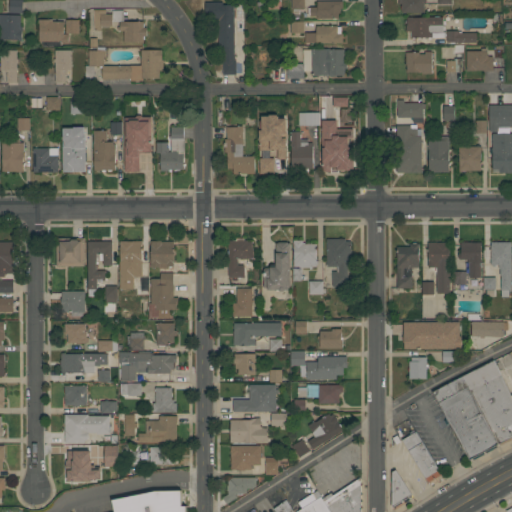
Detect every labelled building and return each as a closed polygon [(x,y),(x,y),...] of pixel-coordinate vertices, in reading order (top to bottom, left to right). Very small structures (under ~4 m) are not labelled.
[(22,0),(22,14),(9,13),(9,0),(22,0)] [(304,0),(304,9),(292,9),(291,0),(304,0)] [(425,0),(425,2),(423,2),(423,12),(401,12),(401,10),(400,9),(400,6),(401,5),(401,4),(398,4),(398,0),(425,0)] [(342,1),(342,8),(340,8),(340,13),(338,13),(338,18),(317,18),(317,16),(310,16),(310,15),(308,15),(308,8),(310,8),(310,7),(317,7),(317,1),(342,1)] [(236,60),(236,62),(241,62),(241,74),(235,74),(235,75),(222,75),(222,60),(223,60),(223,47),(218,47),(218,20),(214,20),(214,10),(221,10),(221,5),(234,5),(234,60),(236,60)] [(105,10),(105,14),(112,14),(112,11),(123,10),(123,21),(112,21),(112,26),(101,26),(101,31),(93,31),(93,10),(105,10)] [(20,26),(22,27),(22,31),(21,41),(19,41),(19,40),(0,39),(0,14),(20,15),(20,26)] [(427,17),(434,17),(434,16),(439,16),(439,17),(442,17),(442,25),(443,25),(443,26),(445,26),(445,31),(443,31),(443,32),(443,33),(445,33),(445,36),(444,36),(444,37),(431,37),(431,39),(427,39),(427,37),(424,37),(424,39),(422,39),(422,37),(420,37),(420,39),(418,39),(418,37),(414,37),(414,39),(411,39),(411,31),(406,31),(406,23),(405,23),(405,20),(406,20),(406,17),(427,17)] [(52,19),(52,22),(63,22),(63,34),(68,34),(68,44),(61,44),(61,42),(60,42),(60,46),(42,46),(42,41),(38,41),(38,19),(52,19)] [(79,20),(78,34),(65,33),(65,20),(79,20)] [(303,33),(291,33),(291,21),(303,21),(303,33)] [(143,22),(143,28),(147,28),(147,36),(143,36),(143,42),(124,42),(124,30),(120,30),(119,22),(143,22)] [(337,26),(337,27),(341,27),(341,34),(342,34),(342,43),(316,43),(316,42),(304,43),(304,33),(316,33),(316,26),(337,26)] [(463,43),(463,44),(461,44),(461,43),(454,42),(454,44),(450,44),(450,42),(446,42),(446,31),(458,31),(461,31),(461,33),(476,33),(476,43),(463,43)] [(162,50),(162,59),(163,59),(163,71),(159,71),(159,78),(143,78),(143,81),(130,81),(130,79),(101,79),(101,68),(99,68),(99,66),(94,66),(94,80),(92,80),(92,84),(85,84),(85,65),(88,65),(88,50),(96,50),(96,47),(104,47),(104,50),(105,50),(105,58),(103,58),(103,66),(141,65),(141,50),(162,50)] [(466,51),(481,51),(481,48),(486,48),(486,51),(487,51),(487,55),(488,55),(488,56),(493,56),(493,71),(482,71),(482,70),(475,70),(475,71),(466,71),(466,51)] [(328,49),(344,49),(344,56),(343,56),(343,63),(347,63),(347,68),(344,68),(344,75),(335,75),(335,76),(330,76),(330,75),(311,75),(311,71),(303,71),(303,78),(287,79),(287,64),(303,64),(302,50),(310,50),(310,49),(328,49)] [(16,59),(18,59),(18,62),(17,62),(16,82),(6,82),(6,70),(0,70),(0,50),(17,50),(16,59)] [(71,50),(71,70),(67,70),(67,72),(65,72),(65,82),(55,82),(55,50),(71,50)] [(431,63),(433,63),(433,65),(432,65),(432,74),(421,74),(421,72),(406,72),(406,64),(405,64),(405,52),(424,52),(431,52),(431,63)] [(462,72),(446,72),(446,60),(454,60),(454,58),(462,58),(462,72)] [(338,96),(338,111),(318,111),(318,95),(338,96)] [(511,95),(511,110),(511,107),(503,107),(503,105),(501,105),(501,103),(500,103),(500,100),(499,100),(499,98),(500,98),(500,95),(511,95)] [(59,97),(59,110),(46,110),(46,97),(59,97)] [(333,98),(333,107),(347,107),(348,98),(333,98)] [(396,118),(396,100),(403,100),(403,103),(422,103),(422,117),(396,118)] [(287,101),(287,127),(266,127),(265,101),(287,101)] [(70,115),(83,116),(83,102),(70,102),(70,115)] [(500,104),(500,119),(497,119),(498,129),(495,129),(496,134),(488,134),(488,129),(486,129),(486,104),(500,104)] [(454,121),(443,121),(443,106),(454,106),(454,121)] [(318,112),(319,125),(298,125),(298,113),(318,112)] [(63,139),(63,132),(77,132),(77,122),(81,122),(81,114),(89,114),(89,122),(91,122),(91,136),(77,136),(77,138),(80,138),(80,147),(85,147),(85,171),(62,171),(62,139),(63,139)] [(126,174),(139,173),(138,154),(152,153),(150,117),(135,117),(135,121),(125,121),(126,174)] [(287,117),(261,118),(262,150),(277,150),(277,160),(287,160),(287,117)] [(339,134),(339,126),(333,126),(333,120),(339,120),(339,117),(352,117),(352,134),(339,134)] [(29,130),(28,131),(28,132),(19,132),(19,130),(17,130),(17,118),(29,118),(29,130)] [(486,133),(475,133),(475,120),(486,120),(486,133)] [(420,173),(395,173),(395,125),(409,125),(409,129),(415,129),(416,136),(420,136),(420,173)] [(246,174),(246,176),(240,176),(240,174),(233,173),(233,169),(226,169),(226,152),(224,152),(224,139),(226,139),(226,127),(237,127),(237,126),(242,126),(242,156),(254,156),(254,174),(246,174)] [(160,153),(156,153),(156,142),(167,142),(167,148),(169,148),(168,152),(170,152),(170,140),(169,140),(169,136),(170,136),(170,127),(183,127),(183,139),(184,139),(184,154),(183,154),(183,170),(172,169),(172,171),(168,171),(160,171),(160,153)] [(106,130),(106,142),(113,142),(113,146),(115,146),(115,170),(105,170),(105,171),(101,171),(101,170),(93,170),(93,131),(106,130)] [(312,169),(308,169),(308,171),(305,171),(305,172),(291,173),(290,132),(300,131),(300,139),(307,139),(307,143),(312,143),(312,169)] [(448,149),(449,172),(429,172),(428,149),(428,140),(436,140),(436,136),(449,136),(449,149),(448,149)] [(19,143),(23,143),(23,152),(24,152),(24,160),(23,160),(23,172),(15,172),(15,171),(1,171),(1,157),(0,151),(1,151),(1,137),(19,137),(19,143)] [(281,171),(273,171),(273,173),(260,173),(260,147),(268,147),(268,137),(277,137),(277,148),(282,148),(281,171)] [(511,137),(511,173),(499,173),(499,169),(492,169),(492,161),(491,161),(491,152),(492,152),(492,143),(492,137),(511,137)] [(331,140),(331,149),(343,149),(343,145),(348,145),(348,149),(349,149),(350,170),(341,170),(341,172),(328,172),(328,170),(321,171),(321,140),(331,140)] [(480,146),(480,171),(459,171),(458,147),(480,146)] [(57,148),(57,155),(58,172),(33,172),(32,148),(57,148)] [(84,238),(84,266),(56,266),(55,238),(84,238)] [(235,240),(235,238),(243,238),(243,240),(246,240),(246,242),(252,242),(252,249),(253,249),(253,258),(248,258),(248,259),(239,259),(239,258),(237,258),(237,265),(244,265),(244,277),(240,277),(240,279),(237,279),(237,277),(228,277),(228,240),(235,240)] [(350,266),(347,266),(348,286),(332,287),(332,272),(332,267),(326,267),(326,239),(345,239),(345,241),(350,241),(350,266)] [(302,240),(302,244),(315,244),(315,261),(317,261),(317,265),(315,265),(315,267),(311,267),(311,268),(299,268),(299,267),(293,266),(293,240),(302,240)] [(87,241),(112,241),(112,265),(102,265),(102,254),(96,255),(96,266),(98,266),(98,270),(105,270),(105,279),(96,279),(96,289),(87,289),(87,241)] [(141,277),(133,277),(133,289),(119,289),(120,267),(120,241),(141,241),(141,261),(141,269),(141,277)] [(173,266),(171,266),(171,267),(168,267),(168,268),(158,268),(158,267),(150,267),(150,241),(161,241),(173,241),(173,266)] [(0,242),(12,242),(13,257),(18,257),(18,266),(12,266),(12,274),(5,274),(5,277),(0,277),(0,242)] [(289,285),(288,285),(288,290),(284,290),(283,291),(280,291),(278,290),(267,290),(267,288),(263,288),(263,270),(265,268),(268,268),(270,269),(270,265),(275,265),(276,243),(278,243),(278,242),(287,242),(287,243),(289,243),(289,285)] [(449,294),(436,294),(436,272),(435,272),(435,267),(433,267),(433,269),(429,269),(429,268),(428,268),(427,243),(449,242),(449,294)] [(481,263),(480,263),(480,278),(469,278),(469,262),(467,262),(467,259),(459,259),(458,258),(458,254),(459,253),(460,253),(460,242),(481,242),(481,263)] [(511,290),(508,290),(508,297),(501,297),(501,290),(500,290),(500,276),(500,268),(498,268),(498,265),(495,265),(495,266),(492,266),(492,265),(490,265),(490,245),(491,245),(491,242),(511,242),(511,290)] [(396,256),(397,256),(397,247),(410,247),(410,244),(412,244),(413,243),(415,243),(417,244),(418,244),(419,268),(410,268),(411,276),(411,288),(396,288),(396,256)] [(173,285),(173,297),(178,297),(178,305),(176,305),(176,310),(168,310),(168,315),(159,315),(160,310),(155,310),(155,304),(150,304),(151,279),(160,279),(160,272),(173,273),(173,285)] [(465,272),(465,284),(452,284),(452,272),(465,272)] [(494,290),(494,296),(483,296),(483,277),(495,277),(495,290),(494,290)] [(0,281),(13,281),(13,293),(0,293),(0,281)] [(322,281),(322,288),(325,288),(325,293),(322,293),(322,294),(309,294),(309,281),(322,281)] [(421,282),(433,282),(434,295),(421,295),(421,282)] [(117,286),(117,298),(116,298),(116,303),(105,303),(105,298),(105,286),(117,286)] [(251,300),(253,300),(253,303),(251,303),(251,316),(232,316),(232,303),(236,303),(236,288),(252,288),(251,300)] [(84,312),(61,312),(61,304),(60,304),(60,299),(61,299),(61,291),(84,291),(84,312)] [(0,297),(13,298),(13,312),(0,312),(0,297)] [(306,333),(295,333),(295,321),(306,321),(306,333)] [(255,339),(255,344),(255,345),(237,345),(232,345),(232,331),(233,331),(233,323),(280,322),(280,336),(257,335),(257,336),(255,336),(255,339)] [(458,322),(458,336),(460,336),(460,349),(403,349),(403,342),(402,342),(402,322),(458,322)] [(471,337),(471,322),(503,322),(503,337),(471,337)] [(173,323),(173,330),(176,330),(176,336),(173,336),(173,343),(166,343),(166,345),(156,345),(156,323),(173,323)] [(85,324),(85,331),(86,331),(86,338),(88,338),(88,343),(67,343),(67,334),(64,334),(64,324),(85,324)] [(331,331),(331,329),(340,329),(340,337),(342,337),(342,349),(319,348),(320,331),(331,331)] [(143,332),(143,336),(145,336),(145,340),(143,340),(143,350),(127,350),(126,336),(130,336),(130,332),(143,332)] [(281,339),(281,346),(284,346),(284,351),(269,351),(269,339),(281,339)] [(112,341),(117,341),(117,351),(97,351),(97,340),(112,341)] [(304,351),(304,365),(290,365),(290,351),(304,351)] [(453,351),(453,362),(442,362),(442,351),(453,351)] [(130,352),(130,353),(153,354),(153,355),(176,355),(176,362),(173,362),(173,369),(170,369),(170,374),(147,374),(147,372),(135,372),(135,381),(120,381),(120,365),(124,365),(124,363),(119,363),(119,352),(130,352)] [(107,354),(107,365),(99,365),(99,366),(93,366),(93,372),(64,372),(64,365),(62,365),(62,361),(64,361),(64,354),(84,354),(107,354)] [(255,375),(237,375),(237,369),(235,369),(235,364),(233,364),(233,354),(255,354),(255,375)] [(346,356),(346,367),(343,367),(343,375),(336,375),(336,379),(306,379),(306,362),(317,362),(317,356),(346,356)] [(426,364),(428,364),(428,367),(426,367),(426,379),(409,379),(409,366),(408,366),(408,362),(408,361),(411,361),(411,357),(426,357),(426,364)] [(511,398),(511,439),(511,440),(511,441),(507,443),(506,442),(496,447),(460,378),(493,360),(508,390),(511,398)] [(101,370),(101,368),(103,368),(103,370),(109,370),(109,381),(97,381),(97,370),(101,370)] [(281,382),(269,382),(269,370),(281,370),(281,382)] [(497,447),(486,454),(485,452),(483,453),(484,454),(473,460),(472,459),(469,461),(432,392),(460,378),(496,447),(497,447)] [(127,384),(127,383),(141,383),(141,396),(127,396),(127,395),(120,395),(120,384),(127,384)] [(233,399),(249,399),(249,385),(275,384),(275,389),(278,389),(278,394),(275,394),(275,412),(233,412),(233,399)] [(342,385),(342,392),(339,392),(339,403),(318,403),(318,397),(297,397),(297,387),(306,387),(306,385),(342,385)] [(86,386),(86,405),(79,405),(79,406),(73,406),(73,405),(64,405),(64,386),(86,386)] [(171,388),(171,400),(173,400),(173,403),(176,403),(176,412),(152,412),(152,403),(155,403),(155,388),(171,388)] [(305,400),(305,412),(294,412),(294,399),(305,400)] [(116,402),(116,411),(113,411),(113,413),(100,413),(100,402),(116,402)] [(289,413),(289,428),(281,428),(282,425),(271,425),(271,413),(289,413)] [(307,442),(314,437),(311,433),(312,432),(308,425),(314,421),(314,423),(328,414),(330,416),(332,414),(343,430),(312,450),(307,442)] [(87,415),(87,416),(108,416),(108,434),(95,434),(95,433),(87,433),(87,437),(86,437),(86,441),(84,441),(84,443),(63,443),(63,415),(87,415)] [(134,415),(134,423),(136,423),(136,428),(124,429),(124,415),(134,415)] [(176,442),(138,442),(138,434),(145,434),(145,421),(158,421),(158,416),(177,416),(177,423),(176,423),(176,442)] [(249,420),(249,418),(256,419),(256,418),(260,418),(260,426),(261,426),(261,428),(267,428),(267,437),(268,437),(268,442),(267,442),(267,443),(255,443),(230,443),(230,420),(249,420)] [(441,474),(427,483),(402,440),(415,432),(441,474)] [(309,451),(297,459),(292,450),(293,449),(291,446),(302,440),(309,451)] [(82,460),(87,460),(87,462),(94,462),(94,476),(88,476),(88,482),(67,482),(67,470),(69,470),(69,458),(64,458),(64,446),(76,446),(76,450),(82,450),(82,460)] [(260,446),(260,465),(251,465),(251,469),(243,469),(243,471),(238,471),(238,470),(231,470),(231,446),(260,446)] [(105,447),(105,467),(118,468),(119,447),(105,447)] [(150,447),(174,447),(174,464),(150,464),(150,447)] [(138,451),(138,464),(125,464),(125,451),(138,451)] [(277,458),(277,474),(265,474),(265,458),(277,458)] [(227,477),(256,477),(256,487),(254,487),(254,489),(246,489),(246,494),(242,494),(242,495),(235,495),(236,498),(226,504),(222,498),(227,494),(227,477)] [(331,493),(332,495),(360,477),(360,511),(329,511),(321,499),(331,493)] [(404,481),(415,497),(393,511),(392,508),(391,489),(404,481)] [(293,511),(292,510),(296,507),(298,511),(302,509),(298,503),(317,490),(321,497),(320,497),(321,499),(329,511),(293,511)] [(188,511),(188,507),(183,507),(184,492),(157,492),(114,501),(116,511),(188,511)] [(275,511),(273,508),(286,500),(292,510),(293,511),(275,511)]
